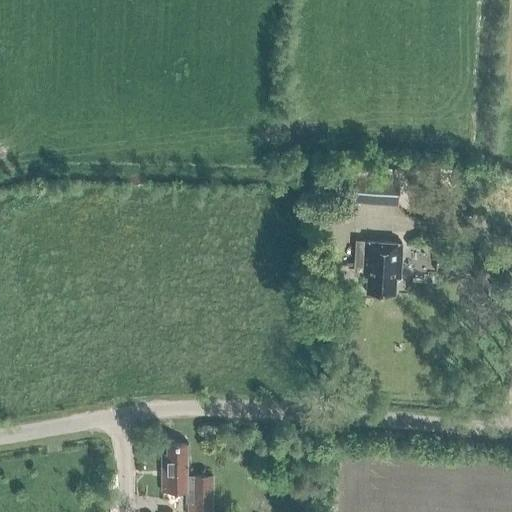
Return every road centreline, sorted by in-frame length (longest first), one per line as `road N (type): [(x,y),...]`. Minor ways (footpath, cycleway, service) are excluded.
road 1 (tertiary): [(511,431),(215,408),(122,416)]
road 2 (tertiary): [(122,416),(0,437)]
